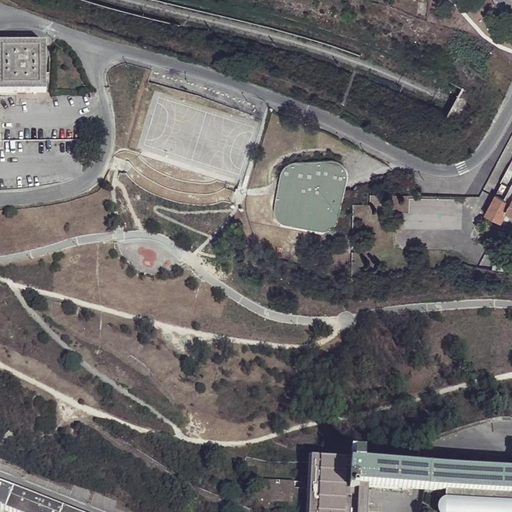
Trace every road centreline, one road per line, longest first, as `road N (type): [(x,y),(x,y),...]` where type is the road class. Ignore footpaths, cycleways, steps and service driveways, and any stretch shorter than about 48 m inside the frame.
road 1 (unclassified): [(90,44),(272,99),(442,172),(475,161),(511,104)]
road 2 (unclassified): [(90,44),(105,113),(101,162),(65,189),(0,196)]
